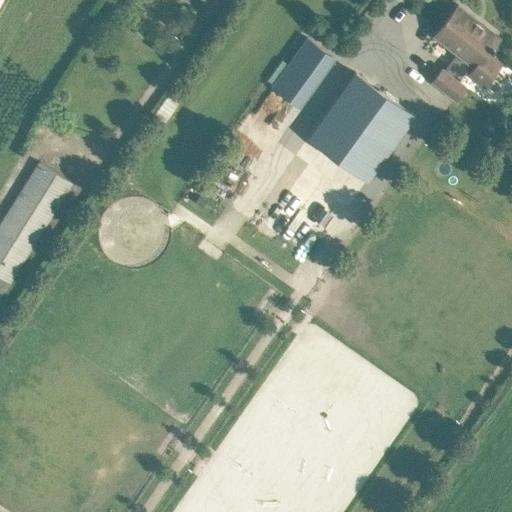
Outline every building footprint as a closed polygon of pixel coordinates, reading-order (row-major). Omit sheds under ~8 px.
[(493,44),(499,37),(458,4),(434,34),(457,52),(444,69),(442,68),(432,81),(456,99),(466,87),(458,81),(466,71),(483,85),(501,62),(488,52),(491,48),(492,49),(495,46),(493,44)] [(299,105),(335,56),(307,37),(272,85),(299,105)] [(414,114),(355,71),(309,136),(368,179),(414,114)] [(60,92),(57,96),(58,100),(62,103),(67,102),(69,98),(68,94),(65,91),(60,92)] [(168,96),(152,118),(163,127),(180,104),(168,96)] [(0,294),(7,283),(70,183),(38,164),(0,222),(0,294)]
